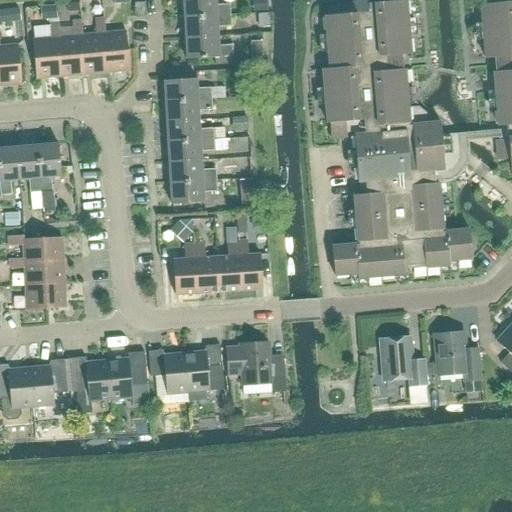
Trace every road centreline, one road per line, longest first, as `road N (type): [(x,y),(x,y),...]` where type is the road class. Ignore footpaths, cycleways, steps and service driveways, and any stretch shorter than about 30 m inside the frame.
road 1 (residential): [(132,312),(156,321),(473,296),(489,294),(511,271)]
road 2 (residential): [(132,312),(99,119)]
road 3 (residential): [(99,119),(155,61),(152,0)]
road 4 (residential): [(0,338),(113,327),(132,312)]
